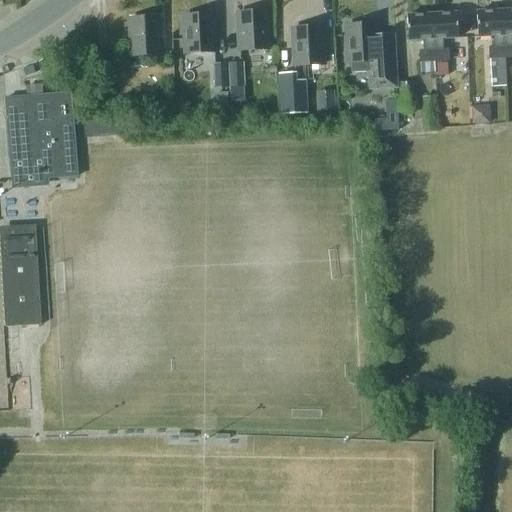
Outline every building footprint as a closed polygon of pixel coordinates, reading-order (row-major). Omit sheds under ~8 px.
[(235,14),(237,51),(267,49),(265,12),(235,14)] [(511,12),(501,13),(503,59),(511,58),(511,48),(511,37),(511,36),(511,12)] [(503,59),(501,13),(476,14),(477,38),(492,38),(493,49),(488,50),(489,60),(503,59)] [(182,16),(184,54),(214,52),(212,15),(182,16)] [(456,15),(431,16),(433,63),(447,62),(446,52),(442,52),(441,40),(457,40),(456,15)] [(433,63),(431,16),(406,18),(407,42),(423,41),(423,53),(418,53),(419,63),(433,63)] [(127,19),(129,57),(159,55),(157,18),(127,19)] [(392,36),(375,37),(374,25),(360,25),(360,26),(344,27),(346,64),(350,64),(350,67),(351,67),(352,72),(368,71),(369,89),(395,88),(392,38),(393,38),(392,36)] [(290,30),(292,67),(322,65),(320,28),(290,30)] [(489,60),(490,90),(504,90),(503,59),(489,60)] [(227,63),(228,88),(244,87),(242,63),(227,63)] [(214,89),(227,89),(225,64),(213,65),(214,89)] [(437,66),(437,78),(445,78),(445,66),(437,66)] [(96,70),(98,98),(112,97),(110,69),(96,70)] [(307,114),(305,81),(295,82),(295,74),(277,75),(279,115),(307,114)] [(414,108),(412,82),(397,83),(399,109),(414,108)] [(333,91),(315,92),(316,113),(334,113),(333,91)] [(69,96),(5,100),(11,184),(17,190),(41,188),(46,181),(75,179),(69,96)] [(437,130),(435,97),(421,98),(423,131),(437,130)] [(374,129),(394,130),(395,104),(384,104),(383,121),(374,121),(374,129)] [(471,107),(472,121),(487,121),(486,106),(471,107)] [(119,136),(118,120),(82,123),(84,139),(112,137),(119,136)] [(382,135),(373,136),(374,153),(384,152),(382,135)] [(404,155),(392,155),(392,167),(404,166),(404,155)] [(34,232),(0,233),(0,276),(3,330),(39,328),(34,232)]
